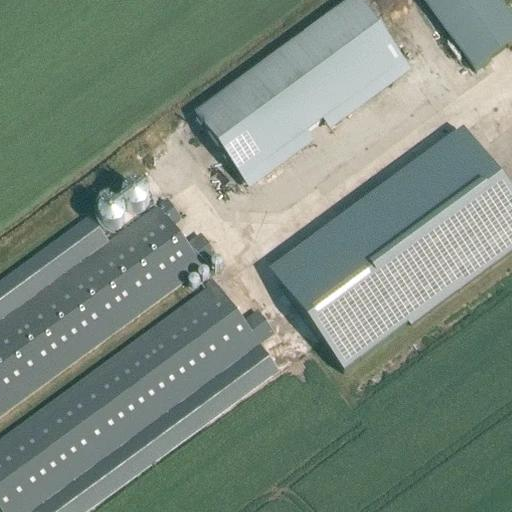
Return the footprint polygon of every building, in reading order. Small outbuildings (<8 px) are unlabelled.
[(511,20),(497,0),(418,0),(472,74),(511,44),(511,20)] [(403,66),(356,1),(194,119),(242,184),(403,66)] [(460,142),(273,279),(302,319),(340,370),(347,380),(511,260),(511,200),(466,138),(460,142)] [(166,203),(0,324),(0,421),(217,262),(199,238),(185,248),(172,230),(181,223),(166,203)] [(0,511),(37,511),(279,335),(261,311),(243,325),(210,281),(204,286),(208,291),(0,443),(0,511)]
